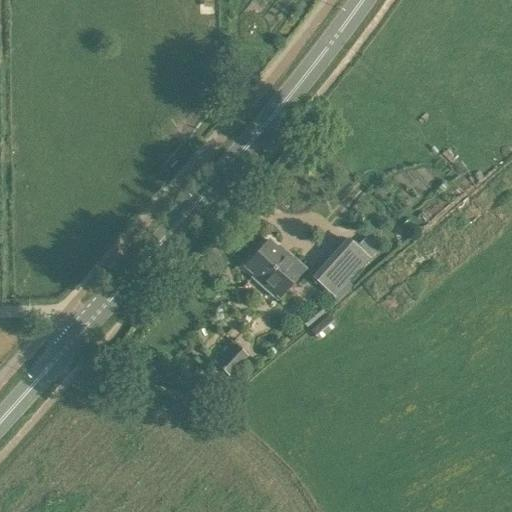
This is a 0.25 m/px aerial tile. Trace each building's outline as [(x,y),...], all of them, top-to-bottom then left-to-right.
[(276,295),(279,298),(305,269),(286,252),(284,254),(269,241),(245,267),(254,275),(252,278),(274,298),(276,295)] [(341,280),(346,284),(369,259),(351,243),(317,280),(330,293),(341,280)] [(312,332),(318,339),(335,325),(328,317),(312,332)] [(238,343),(236,346),(218,365),(228,375),(229,376),(250,354),(238,343)] [(197,383),(195,392),(204,393),(205,384),(197,383)]
